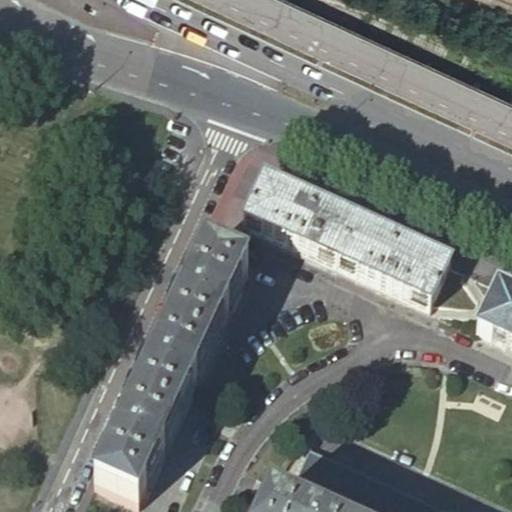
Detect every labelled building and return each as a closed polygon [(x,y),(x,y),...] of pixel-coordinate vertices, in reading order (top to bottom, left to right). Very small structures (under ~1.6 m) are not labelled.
[(263,184),(241,229),(430,315),(450,270),(410,252),(398,246),(298,200),(263,184)] [(202,254),(93,493),(134,511),(136,511),(187,403),(193,389),(246,275),(225,264),(202,254)] [(475,336),(511,352),(511,298),(496,291),(475,336)] [(288,495),(323,511),(438,511),(308,451),(288,495)] [(297,511),(287,511),(267,502),(262,511),(302,511),(299,510),(297,511)]
